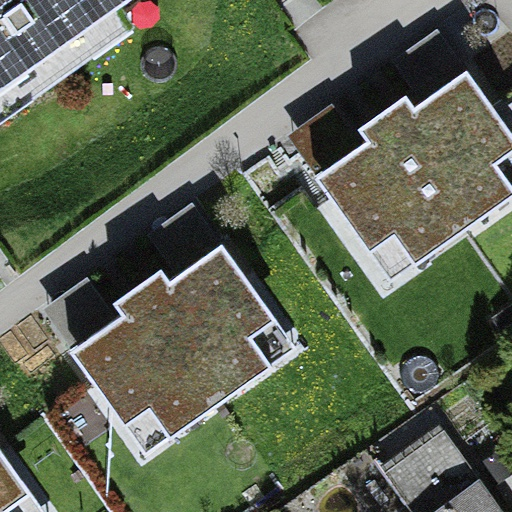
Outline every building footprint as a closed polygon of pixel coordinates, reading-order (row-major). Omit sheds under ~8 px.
[(0,0),(0,96),(146,0),(0,0)] [(511,198),(511,143),(449,64),(306,176),(396,290),(511,198)] [(293,354),(209,240),(52,355),(135,469),(293,354)] [(0,511),(51,511),(75,497),(0,400),(0,511)] [(429,511),(499,511),(441,425),(382,464),(409,504),(420,497),(429,511)]
